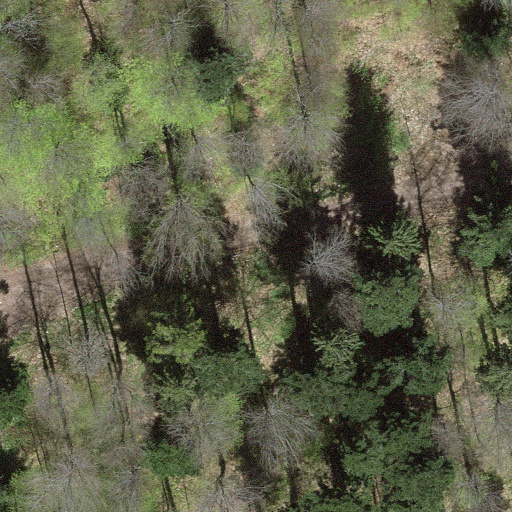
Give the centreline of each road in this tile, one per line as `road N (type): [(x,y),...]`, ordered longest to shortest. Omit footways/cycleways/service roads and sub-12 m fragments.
road 1 (track): [(80,262),(511,197)]
road 2 (track): [(221,242),(502,0)]
